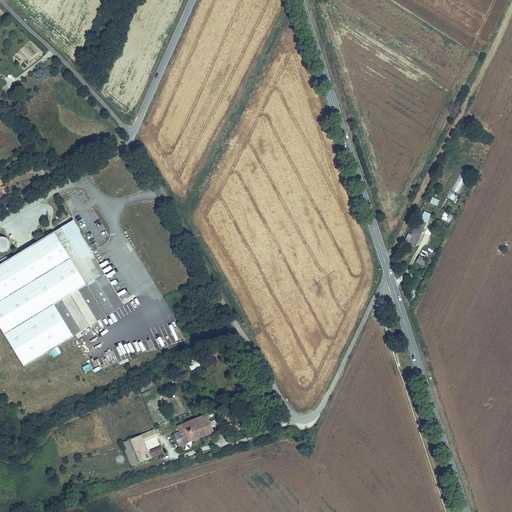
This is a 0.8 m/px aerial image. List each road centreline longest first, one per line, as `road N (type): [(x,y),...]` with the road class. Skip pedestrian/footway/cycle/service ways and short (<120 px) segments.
road 1 (unclassified): [(130,135),(290,414),(315,415),(376,296),(392,284)]
road 2 (secondary): [(392,284),(300,0)]
road 3 (track): [(511,2),(462,116),(384,259)]
road 4 (secondary): [(466,511),(392,284)]
road 5 (unclassified): [(1,0),(130,135)]
road 6 (unclassified): [(130,135),(0,223)]
road 7 (unknown): [(306,418),(162,463)]
road 8 (unclassified): [(190,0),(130,135)]
